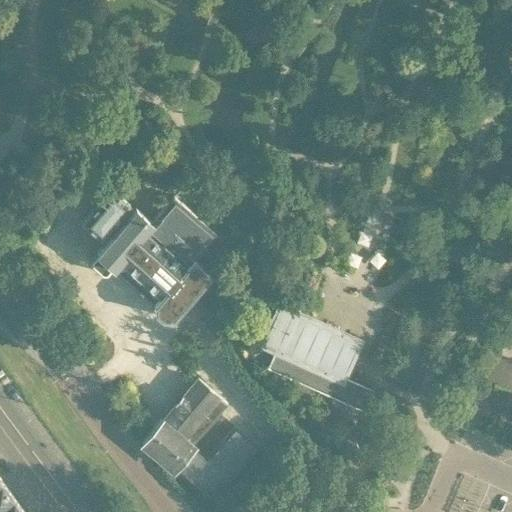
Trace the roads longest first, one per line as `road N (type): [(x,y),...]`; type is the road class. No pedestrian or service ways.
road 1 (residential): [(169,511),(0,292)]
road 2 (unknown): [(148,336),(170,323),(199,326),(251,405)]
road 3 (tertiary): [(78,511),(0,406)]
